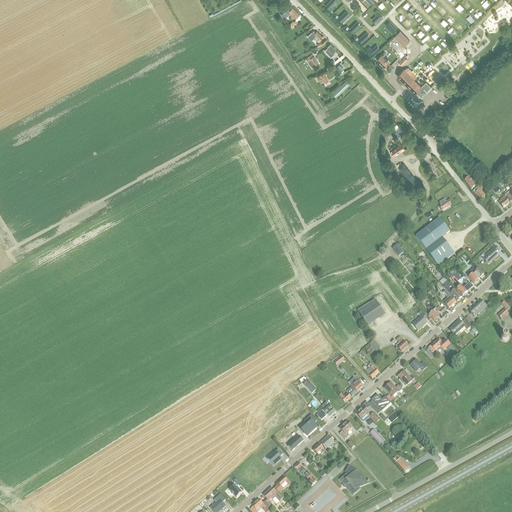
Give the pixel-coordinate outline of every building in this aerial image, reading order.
[(336,1),(334,0),(329,0),(324,5),(328,9),(336,1)] [(283,12),(281,15),(284,19),(289,14),(295,19),(299,14),(291,6),(287,10),(287,9),(283,12)] [(383,15),(377,9),(374,12),(376,15),(371,19),(375,23),(383,15)] [(349,14),(345,11),(337,18),(341,22),(349,14)] [(296,24),(298,22),(296,20),(293,22),(293,21),(289,25),(292,28),(296,24)] [(360,25),(357,21),(349,28),(352,32),(360,25)] [(396,30),(389,22),(385,25),(393,33),(396,30)] [(319,41),(319,42),(321,39),(320,38),(322,36),(317,31),(314,34),(312,32),(307,36),(311,40),(314,37),(318,42),(319,41)] [(394,37),(403,47),(409,41),(400,31),(394,37)] [(369,36),(366,32),(358,39),(361,43),(369,36)] [(327,48),(324,50),(331,57),(335,53),(333,52),(335,50),(330,45),(327,48)] [(369,47),(366,49),(371,55),(373,53),(379,48),(376,45),(371,49),(369,47)] [(384,67),(389,63),(383,57),(386,54),(384,52),(381,55),(380,55),(376,59),(384,67)] [(311,55),(306,58),(308,60),(307,61),(312,68),(314,66),(319,63),(313,56),(312,57),(311,55)] [(401,65),(407,59),(404,57),(399,63),(401,65)] [(403,69),(397,76),(414,94),(415,92),(420,97),(431,87),(426,82),(409,65),(404,71),(403,70),(403,69)] [(324,73),(317,77),(318,79),(322,78),(324,83),(325,85),(329,84),(328,81),(324,73)] [(336,97),(350,84),(346,80),(332,93),(336,97)] [(391,125),(396,131),(399,128),(398,127),(398,126),(394,122),(391,125)] [(396,131),(393,133),(397,137),(405,130),(401,126),(399,128),(396,131)] [(448,144),(451,141),(447,135),(443,138),(448,144)] [(393,155),(404,148),(401,144),(394,148),(393,147),(393,148),(392,147),(389,149),(393,155)] [(398,167),(412,186),(417,182),(403,163),(402,164),(400,162),(397,165),(398,167)] [(471,190),(475,187),(468,178),(464,181),(471,190)] [(482,197),(480,195),(481,194),(477,189),(472,192),(479,200),(482,197)] [(502,209),(509,204),(503,197),(500,200),(501,200),(498,203),(502,209)] [(442,211),(451,206),(448,201),(446,202),(444,200),(439,203),(441,206),(439,207),(442,211)] [(438,266),(454,254),(441,238),(449,232),(439,219),(415,237),(438,266)] [(403,253),(397,245),(392,249),(398,257),(403,253)] [(496,254),(499,251),(495,247),(492,249),(493,250),(483,259),(488,265),(498,255),(496,254)] [(469,278),(468,278),(474,284),(475,283),(477,282),(477,281),(478,280),(478,279),(479,278),(480,278),(484,275),(473,263),(470,265),(473,269),(467,275),(469,278)] [(458,282),(453,277),(451,279),(458,287),(458,286),(459,287),(456,290),(462,297),(463,296),(464,297),(465,296),(465,294),(467,293),(466,292),(463,289),(460,286),(458,282)] [(466,292),(467,293),(473,288),(465,280),(464,281),(464,280),(462,282),(466,287),(463,289),(466,292)] [(460,300),(462,298),(447,282),(443,286),(450,294),(457,302),(458,301),(459,302),(460,301),(460,300)] [(456,303),(448,294),(445,291),(443,293),(446,297),(448,299),(442,303),(448,310),(456,303)] [(367,327),(371,324),(385,316),(375,300),(357,311),(367,327)] [(486,307),(485,306),(481,301),(475,306),(481,312),(486,307)] [(437,320),(439,318),(433,311),(435,309),(431,304),(427,308),(431,313),(431,312),(432,313),(429,316),(434,322),(435,322),(437,320)] [(481,312),(475,306),(469,312),(475,318),(481,312)] [(420,317),(412,325),(417,331),(423,326),(424,324),(426,323),(424,321),(427,319),(422,314),(420,312),(417,314),(420,316),(420,317)] [(462,323),(460,321),(449,330),(455,336),(464,328),(467,331),(470,328),(464,321),(462,323)] [(502,335),(501,336),(500,337),(500,339),(501,341),(502,342),(503,343),(505,343),(507,342),(508,342),(509,340),(510,339),(510,337),(509,336),(508,335),(507,334),(505,333),(503,334),(502,335)] [(401,353),(408,346),(400,337),(396,341),(399,344),(395,347),(401,353)] [(443,351),(450,345),(445,341),(442,344),(441,343),(442,342),(439,339),(437,341),(431,347),(430,347),(428,349),(430,352),(430,351),(432,353),(434,351),(435,352),(440,347),(443,351)] [(376,352),(380,348),(373,341),(369,345),(376,352)] [(427,368),(423,363),(420,365),(416,360),(410,366),(416,373),(420,369),(422,372),(427,368)] [(372,379),(378,373),(372,366),(367,371),(367,370),(365,372),(372,379)] [(412,381),(414,379),(411,375),(409,377),(410,377),(409,378),(404,372),(398,377),(400,379),(399,380),(402,384),(404,383),(406,385),(409,382),(410,382),(412,381)] [(352,383),(350,385),(351,387),(357,393),(363,387),(359,383),(359,384),(357,382),(354,378),(351,381),(352,383)] [(308,381),(304,385),(306,387),(312,394),(316,390),(308,381)] [(402,391),(398,386),(395,389),(390,384),(385,389),(392,397),(398,392),(399,393),(402,391)] [(357,393),(351,387),(346,392),(351,397),(357,393)] [(339,397),(341,399),(345,404),(351,398),(348,395),(345,397),(342,394),(339,397)] [(372,401),(368,405),(370,406),(377,414),(379,413),(381,411),(380,410),(389,402),(385,398),(386,399),(383,401),(377,395),(371,400),(372,401)] [(322,411),(316,415),(321,421),(326,416),(329,418),(335,412),(332,409),(332,408),(328,405),(327,402),(322,406),(324,409),(322,411)] [(380,420),(375,415),(374,413),(369,408),(366,410),(363,407),(356,414),(361,420),(364,423),(369,418),(376,425),(380,420)] [(307,426),(301,431),(307,437),(317,428),(314,424),(316,421),(311,415),(306,420),(309,423),(307,426)] [(352,428),(347,422),(339,429),(342,432),(339,434),(345,440),(349,436),(347,433),(352,428)] [(325,450),(334,442),(329,436),(320,444),(325,450)] [(288,447),(292,451),(303,441),(299,437),(288,447)] [(326,456),(328,454),(319,445),(313,450),(317,454),(320,452),(322,454),(323,453),(326,456)] [(278,450),(267,460),(273,466),(281,458),(280,457),(283,455),(278,450)] [(397,455),(393,459),(404,472),(408,468),(397,455)] [(299,464),(294,468),(303,477),(303,478),(312,487),(317,482),(316,480),(311,474),(310,474),(308,473),(307,473),(299,464)] [(346,474),(339,480),(345,486),(353,496),(360,489),(359,488),(368,483),(367,482),(369,482),(367,481),(368,480),(369,480),(355,472),(357,471),(349,466),(345,472),(346,474)] [(288,486),(290,484),(287,481),(284,477),(278,483),(279,484),(274,488),(274,489),(278,493),(287,485),(288,486)] [(235,485),(229,490),(236,498),(242,493),(235,485)] [(278,493),(274,489),(273,490),(271,489),(263,496),(267,501),(264,504),(268,508),(270,507),(272,505),(269,502),(275,497),(279,502),(283,498),(279,493),(278,493)] [(216,503),(210,508),(213,511),(219,511),(222,509),(225,506),(222,503),(225,500),(220,495),(214,501),(216,503)] [(253,507),(250,510),(252,511),(257,511),(263,507),(264,509),(263,510),(265,511),(268,511),(269,511),(266,507),(265,508),(259,500),(252,506),(253,507)]
